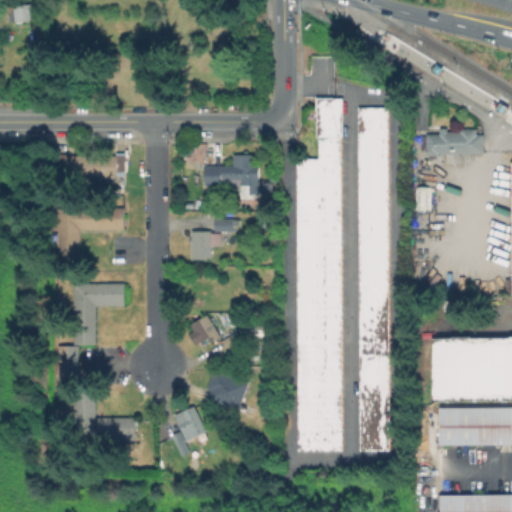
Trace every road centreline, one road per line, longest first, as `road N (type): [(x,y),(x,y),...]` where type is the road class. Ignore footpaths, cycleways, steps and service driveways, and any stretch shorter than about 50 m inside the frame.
road 1 (residential): [(157,124),(160,372)]
road 2 (tertiary): [(47,123),(281,121)]
road 3 (secondary): [(362,3),(511,39)]
road 4 (residential): [(399,62),(511,129)]
road 5 (tertiary): [(283,0),(281,121)]
